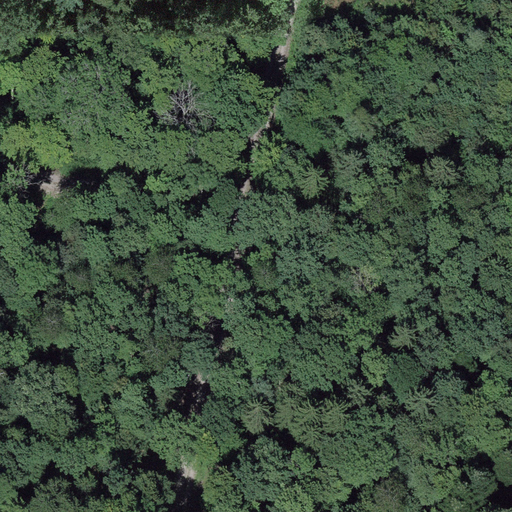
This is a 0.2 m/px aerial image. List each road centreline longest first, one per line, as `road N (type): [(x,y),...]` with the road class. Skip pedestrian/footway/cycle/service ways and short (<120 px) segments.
road 1 (track): [(291,0),(181,511)]
road 2 (track): [(0,143),(36,181),(91,190),(255,174)]
